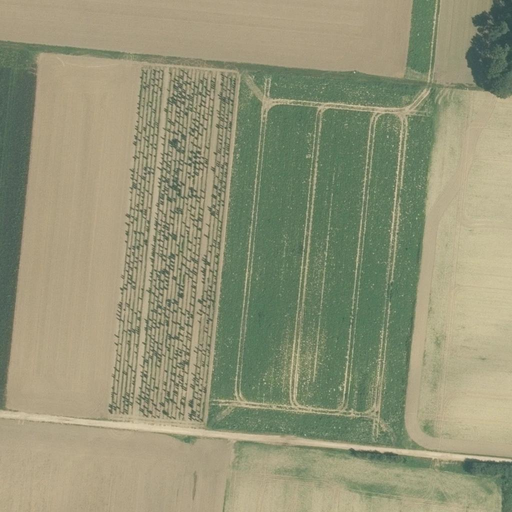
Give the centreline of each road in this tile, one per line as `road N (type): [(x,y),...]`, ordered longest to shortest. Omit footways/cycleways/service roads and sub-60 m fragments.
road 1 (track): [(0,418),(511,465)]
road 2 (track): [(0,47),(511,93)]
